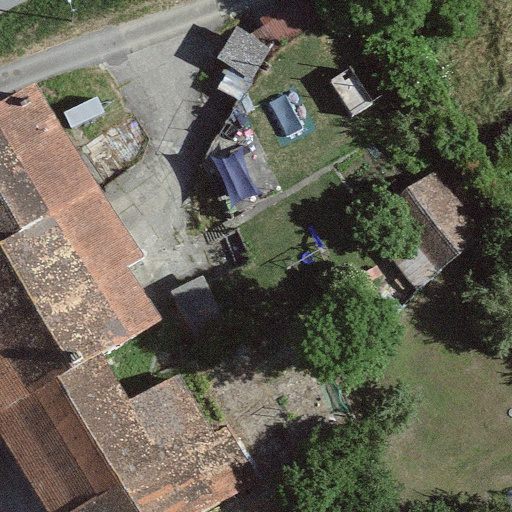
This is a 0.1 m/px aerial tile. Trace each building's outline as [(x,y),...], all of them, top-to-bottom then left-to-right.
[(225,101),(267,48),(239,26),(197,79),(225,101)] [(0,246),(97,189),(31,83),(0,102),(0,246)] [(438,271),(478,239),(428,177),(388,209),(438,271)] [(0,416),(96,362),(162,324),(120,260),(136,250),(97,189),(0,246),(0,416)] [(96,362),(0,416),(0,443),(18,476),(41,511),(212,511),(257,484),(185,371),(128,406),(96,362)]
